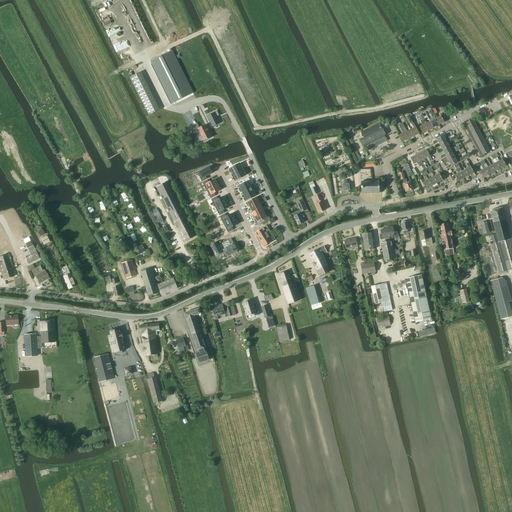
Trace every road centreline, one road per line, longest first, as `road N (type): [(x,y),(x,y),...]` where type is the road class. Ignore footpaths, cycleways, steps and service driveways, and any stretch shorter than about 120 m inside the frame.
road 1 (tertiary): [(29,304),(163,314),(272,266),(314,238),(377,219)]
road 2 (unclassified): [(30,292),(151,303),(262,255)]
road 3 (track): [(239,133),(470,85)]
road 4 (tertiary): [(377,219),(511,193)]
road 5 (track): [(139,169),(201,281)]
road 6 (unclassified): [(262,255),(326,216),(374,205)]
